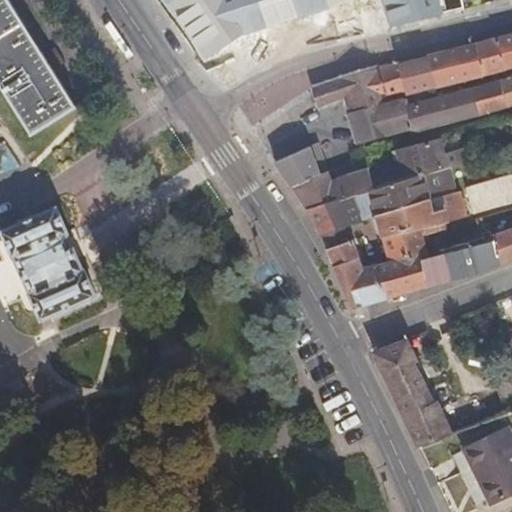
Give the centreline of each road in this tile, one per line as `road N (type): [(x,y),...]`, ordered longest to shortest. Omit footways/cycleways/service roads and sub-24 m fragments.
road 1 (residential): [(204,122),(275,71),(511,14)]
road 2 (tertiary): [(338,340),(204,122)]
road 3 (tertiary): [(421,511),(338,340)]
road 4 (residential): [(338,340),(511,278)]
road 5 (tertiary): [(204,122),(119,0)]
